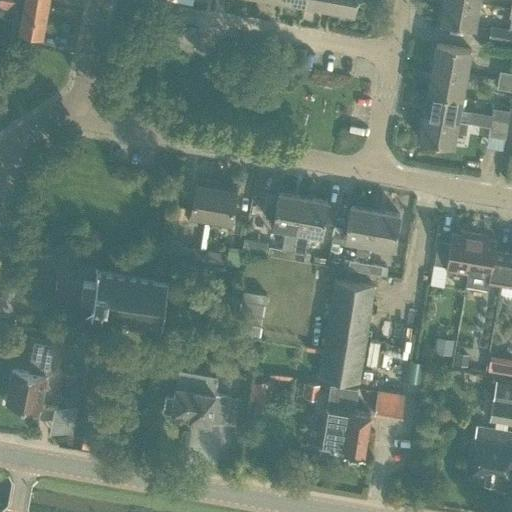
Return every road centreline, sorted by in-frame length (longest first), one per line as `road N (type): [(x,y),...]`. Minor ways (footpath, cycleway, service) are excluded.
road 1 (tertiary): [(330,511),(25,459)]
road 2 (residential): [(375,173),(100,123),(81,108)]
road 3 (residential): [(395,59),(218,27)]
road 4 (residential): [(511,197),(375,173)]
